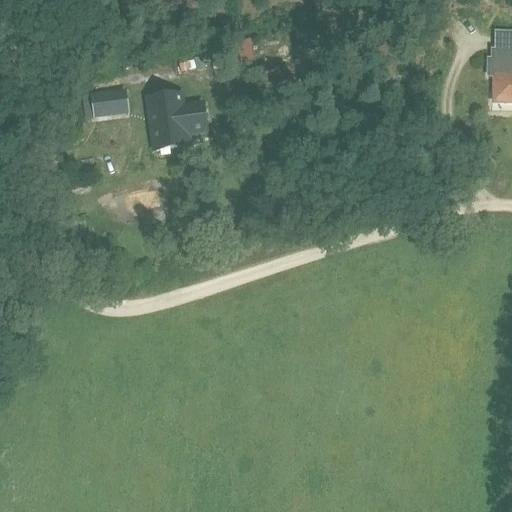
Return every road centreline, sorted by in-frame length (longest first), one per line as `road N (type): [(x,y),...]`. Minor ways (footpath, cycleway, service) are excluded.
road 1 (track): [(511,206),(367,235),(137,306),(106,305),(71,289)]
road 2 (track): [(71,289),(56,251),(14,0)]
